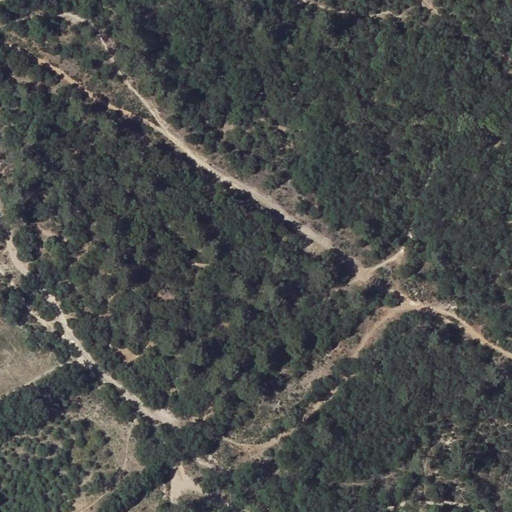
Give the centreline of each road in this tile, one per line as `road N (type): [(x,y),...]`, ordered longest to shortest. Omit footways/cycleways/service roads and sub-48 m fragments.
road 1 (track): [(0,199),(15,261),(58,309),(83,356),(112,385),(169,419),(179,441),(181,511)]
road 2 (track): [(167,132),(0,40)]
